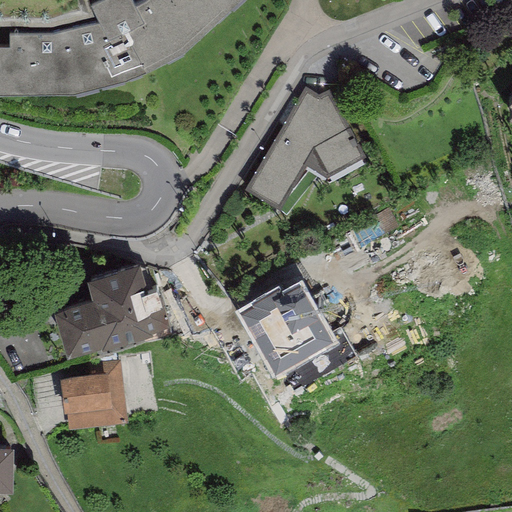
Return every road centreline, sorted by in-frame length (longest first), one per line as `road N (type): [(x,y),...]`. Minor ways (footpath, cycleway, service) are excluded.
road 1 (residential): [(428,0),(312,46),(288,69),(174,247),(0,255)]
road 2 (secondary): [(0,210),(33,205),(132,219),(161,195),(153,165),(136,153),(0,137)]
